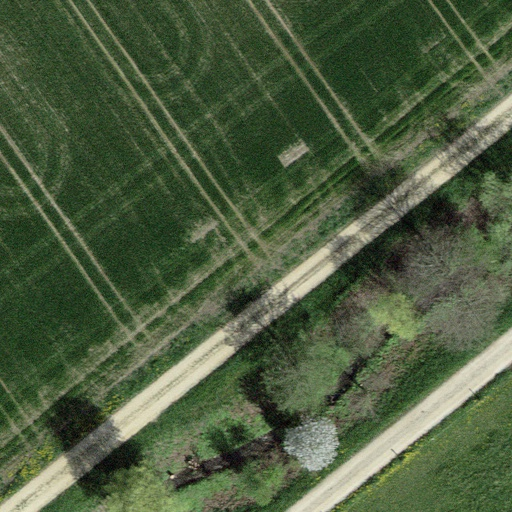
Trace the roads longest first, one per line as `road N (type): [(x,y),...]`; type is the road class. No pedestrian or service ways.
road 1 (track): [(13,511),(511,111)]
road 2 (track): [(304,511),(511,343)]
